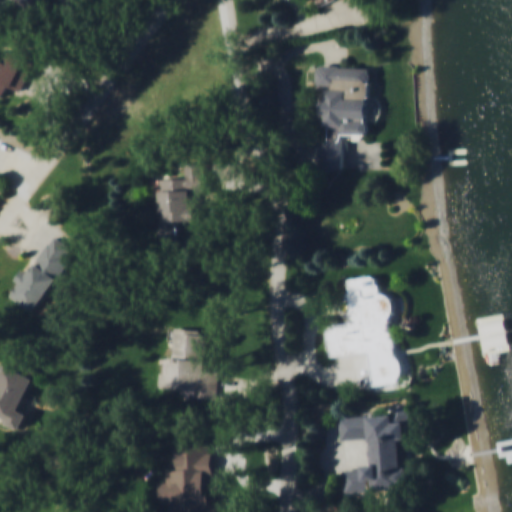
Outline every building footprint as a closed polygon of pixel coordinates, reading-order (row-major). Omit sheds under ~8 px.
[(315,0),(339,0),(320,9),(315,0)] [(16,53),(39,65),(32,77),(24,92),(13,86),(6,101),(0,97),(0,59),(10,64),(16,53)] [(316,66),(336,68),(373,70),(368,142),(344,140),(341,174),(318,172),(318,164),(314,164),(315,147),(319,147),(319,138),(327,139),(328,131),(324,130),(324,127),(313,117),(316,66)] [(160,181),(185,180),(185,167),(208,166),(208,175),(209,197),(197,198),(198,226),(174,226),(175,242),(162,242),(160,181)] [(52,237),(73,251),(67,260),(70,264),(32,318),(7,301),(16,287),(10,283),(19,270),(26,275),(45,248),(52,237)] [(348,272),(373,268),(377,272),(377,276),(381,279),(381,284),(386,286),(392,290),(395,297),(395,304),(393,310),(389,313),(394,343),(356,349),(334,353),(332,345),(329,343),(328,327),(330,325),(329,319),(352,316),(350,304),(346,304),(344,302),(342,299),(345,291),(347,290),(347,287),(349,285),(350,283),(348,272)] [(175,325),(208,328),(206,365),(221,366),(220,385),(219,398),(196,396),(197,387),(159,385),(160,369),(172,370),(175,325)] [(494,337),(496,359),(507,358),(504,336),(494,337)] [(0,382),(14,357),(19,359),(21,355),(42,365),(39,371),(43,373),(27,403),(36,408),(28,423),(12,415),(14,412),(6,409),(3,415),(0,415),(0,382)] [(339,413),(366,411),(366,407),(392,406),(392,413),(404,412),(405,431),(400,431),(402,460),(408,460),(408,480),(377,482),(378,487),(346,488),(344,467),(364,465),(363,453),(373,453),(370,434),(342,436),(339,413)] [(174,443),(209,441),(209,449),(214,449),(215,462),(218,504),(208,504),(208,508),(179,510),(178,504),(170,504),(170,495),(162,495),(161,480),(167,480),(166,467),(176,466),(174,443)]
